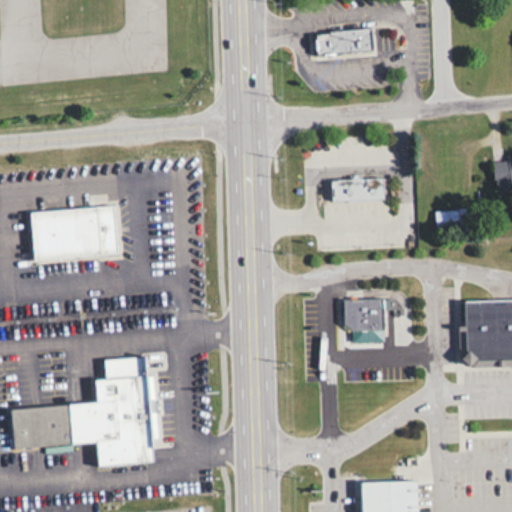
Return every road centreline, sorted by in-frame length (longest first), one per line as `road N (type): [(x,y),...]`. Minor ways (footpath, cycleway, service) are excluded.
road 1 (residential): [(0,142),(511,98)]
road 2 (primary): [(256,511),(241,0)]
